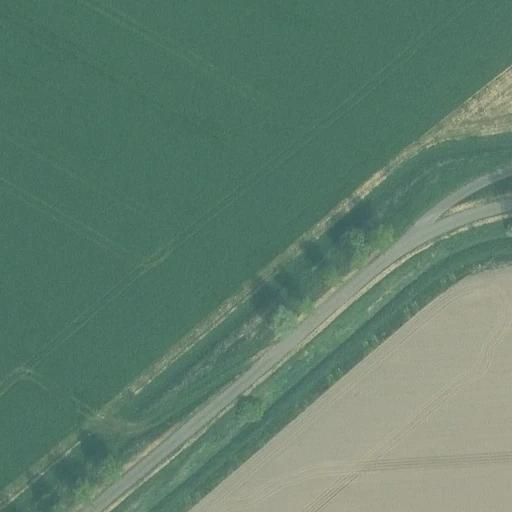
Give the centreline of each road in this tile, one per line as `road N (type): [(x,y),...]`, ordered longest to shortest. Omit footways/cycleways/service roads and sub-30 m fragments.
road 1 (unclassified): [(96,511),(398,247)]
road 2 (unclassified): [(511,171),(450,198),(398,247)]
road 3 (unclassified): [(398,247),(511,198)]
